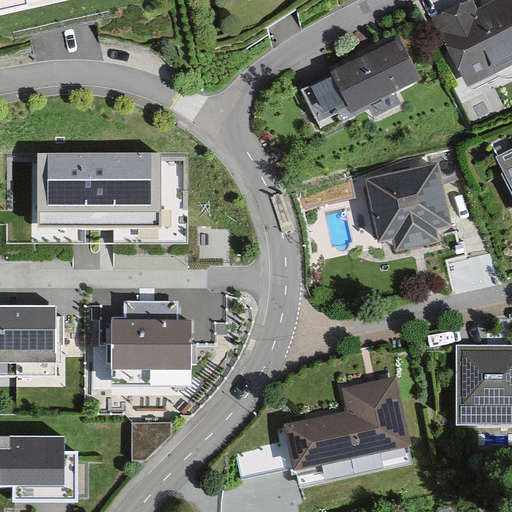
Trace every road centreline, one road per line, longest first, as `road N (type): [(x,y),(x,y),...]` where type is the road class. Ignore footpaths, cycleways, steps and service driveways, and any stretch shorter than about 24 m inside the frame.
road 1 (residential): [(279,337),(511,289)]
road 2 (unclassified): [(0,86),(55,76),(117,79),(221,124)]
road 3 (unclassified): [(221,124),(270,194),(284,241),(279,337)]
road 4 (unclassified): [(279,337),(221,426),(133,511)]
road 5 (residential): [(380,0),(267,68),(221,124)]
